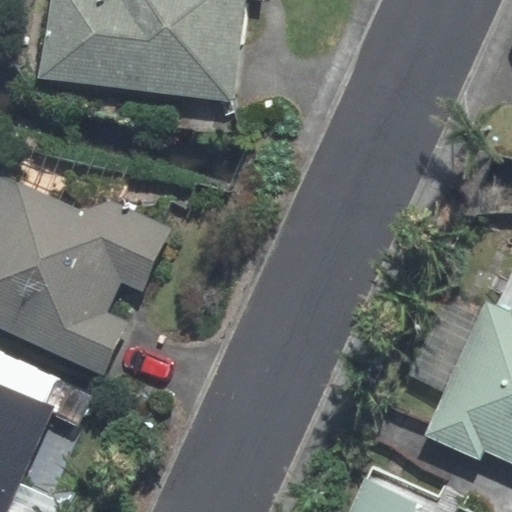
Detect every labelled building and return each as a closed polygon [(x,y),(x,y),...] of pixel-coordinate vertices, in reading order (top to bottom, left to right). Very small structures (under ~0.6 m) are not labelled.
[(69,0),(59,81),(250,105),(263,0),(264,0),(280,2),(280,0),(69,0)] [(0,225),(0,322),(121,378),(144,328),(122,317),(137,285),(159,294),(187,232),(114,200),(107,216),(22,178),(0,225)] [(465,296),(425,379),(456,394),(497,310),(465,296)] [(511,305),(506,303),(446,435),(501,460),(504,454),(511,457),(511,305)] [(73,411),(61,405),(72,380),(4,349),(0,357),(0,511),(74,511),(78,506),(37,486),(73,411)] [(384,480),(369,511),(434,511),(438,503),(384,480)]
